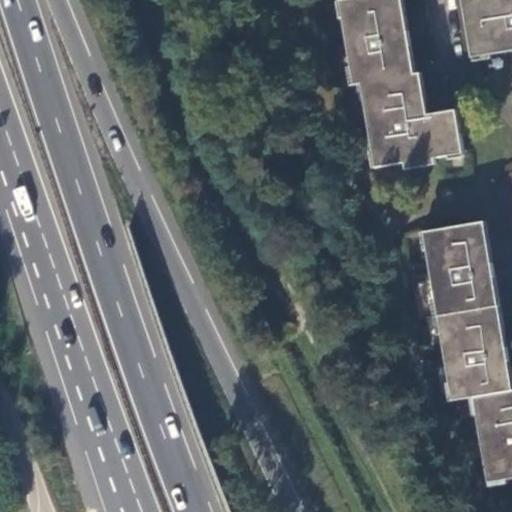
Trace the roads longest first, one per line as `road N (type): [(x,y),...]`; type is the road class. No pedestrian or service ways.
road 1 (track): [(389,511),(152,0)]
road 2 (trunk): [(293,511),(57,0)]
road 3 (trunk): [(194,511),(17,0)]
road 4 (trunk): [(0,121),(132,511)]
road 5 (unclassified): [(44,511),(0,388)]
